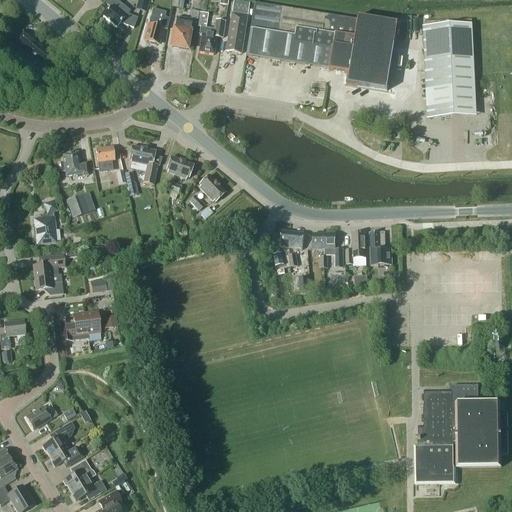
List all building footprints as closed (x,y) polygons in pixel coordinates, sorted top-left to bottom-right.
[(133,29),(137,19),(125,14),(121,10),(124,7),(115,0),(109,0),(106,5),(110,8),(103,18),(117,29),(120,24),(133,29)] [(138,0),(135,10),(145,13),(148,0),(138,0)] [(172,0),(172,8),(182,10),(183,0),(172,0)] [(233,2),(231,14),(225,53),(241,55),(249,4),(233,2)] [(246,57),(293,64),(301,11),(254,4),(246,57)] [(176,18),(175,22),(171,48),(187,51),(191,24),(196,25),(198,12),(191,11),(190,21),(176,18)] [(364,22),(301,11),(293,64),(368,76),(376,27),(364,26),(364,22)] [(214,30),(206,28),(208,14),(199,13),(197,27),(200,27),(199,35),(202,36),(199,52),(213,55),(216,38),(222,39),(224,22),(215,21),(214,30)] [(167,31),(170,20),(163,18),(163,21),(151,18),(149,25),(148,25),(146,33),(147,33),(145,42),(157,46),(162,29),(167,31)] [(472,25),(422,28),(427,120),(476,117),(472,25)] [(40,65),(48,56),(38,47),(39,46),(23,32),(13,44),(29,58),(30,56),(40,65)] [(153,186),(157,167),(159,167),(162,159),(154,157),(155,152),(132,147),(129,161),(131,161),(131,164),(147,167),(143,184),(153,186)] [(111,162),(114,162),(113,148),(95,150),(97,164),(98,164),(99,173),(112,172),(111,162)] [(81,177),(88,176),(86,164),(79,165),(77,154),(73,154),(66,155),(62,156),(63,163),(60,164),(61,173),(65,173),(66,178),(81,175),(81,177)] [(176,177),(182,162),(171,158),(166,171),(168,172),(167,174),(176,177)] [(193,166),(182,162),(176,177),(185,181),(186,178),(188,179),(193,166)] [(125,184),(122,171),(115,173),(118,185),(125,184)] [(131,174),(124,175),(129,197),(137,195),(135,184),(134,184),(131,174)] [(199,189),(205,196),(217,185),(209,177),(199,186),(201,188),(199,189)] [(174,184),(167,182),(164,190),(171,193),(174,184)] [(180,187),(174,184),(171,193),(178,195),(180,187)] [(225,194),(217,185),(205,196),(212,203),(214,202),(215,203),(225,194)] [(90,212),(84,195),(70,200),(76,217),(90,212)] [(189,203),(193,207),(200,202),(195,196),(189,202),(189,203)] [(36,247),(57,244),(53,213),(57,212),(54,202),(44,205),(47,215),(43,216),(43,219),(33,220),(36,247)] [(205,207),(200,202),(193,207),(191,210),(195,214),(197,211),(198,213),(205,207)] [(207,208),(200,215),(205,220),(212,214),(207,208)] [(280,248),(291,250),(293,233),(282,232),(280,248)] [(305,234),(293,233),(291,250),(303,251),(305,234)] [(370,233),(371,267),(392,266),(392,250),(385,250),(385,233),(380,233),(370,233)] [(354,260),(366,259),(366,251),(365,251),(365,234),(352,234),(353,251),(346,252),(347,266),(354,266),(354,260)] [(324,252),(324,235),(312,235),(312,252),(324,252)] [(335,235),(324,235),(324,252),(324,257),(335,257),(335,270),(343,270),(343,251),(335,251),(335,235)] [(90,258),(104,260),(105,249),(91,247),(90,258)] [(283,265),(281,253),(273,255),(275,267),(283,265)] [(295,255),(288,257),(290,268),(298,267),(295,255)] [(45,265),(32,267),(34,279),(58,276),(57,269),(64,268),(63,256),(44,258),(45,265)] [(399,273),(388,273),(388,282),(399,282),(399,273)] [(48,290),(49,297),(63,295),(61,276),(58,276),(34,279),(35,291),(48,290)] [(354,287),(367,287),(367,277),(354,278),(354,287)] [(298,280),(299,293),(309,292),(308,279),(298,280)] [(92,294),(106,292),(104,281),(90,283),(92,294)] [(85,315),(88,336),(100,334),(97,313),(85,315)] [(70,338),(88,336),(85,315),(73,316),(74,325),(69,325),(68,323),(59,324),(62,343),(71,342),(70,338)] [(115,316),(103,318),(104,330),(117,328),(115,316)] [(10,349),(9,338),(25,336),(23,322),(3,324),(5,335),(0,335),(0,342),(1,351),(10,349)] [(65,347),(57,349),(60,359),(67,358),(65,347)] [(2,353),(3,363),(10,362),(9,353),(2,353)] [(451,387),(451,393),(424,393),(424,407),(423,407),(424,429),(418,429),(418,446),(415,446),(416,485),(454,484),(453,469),(454,469),(454,468),(501,468),(501,456),(508,456),(507,415),(500,415),(500,403),(478,403),(478,386),(451,387)] [(34,431),(57,417),(55,412),(48,417),(43,408),(26,418),(34,431)] [(63,416),(67,422),(75,416),(71,410),(63,416)] [(49,457),(67,447),(64,442),(70,438),(74,429),(70,423),(49,436),(52,441),(42,448),(45,453),(46,452),(49,457)] [(68,468),(83,458),(77,448),(70,452),(67,447),(49,457),(52,462),(51,463),(54,468),(65,462),(68,468)] [(0,467),(11,461),(4,450),(0,452),(0,467)] [(17,471),(11,461),(0,467),(0,479),(1,481),(0,481),(0,490),(16,480),(12,474),(17,471)] [(93,472),(91,471),(85,461),(70,470),(73,476),(63,482),(66,487),(67,486),(70,491),(88,481),(95,476),(93,472)] [(91,487),(88,481),(70,491),(73,496),(72,497),(75,503),(86,496),(89,501),(106,491),(100,482),(91,487)] [(16,511),(25,511),(35,506),(30,497),(29,498),(22,487),(8,495),(4,488),(0,490),(0,506),(0,508),(10,502),(16,511)] [(115,492),(98,503),(102,510),(98,511),(120,511),(116,506),(122,503),(115,492)]
